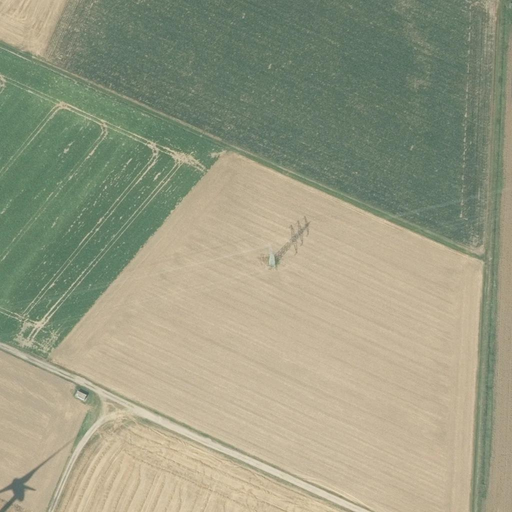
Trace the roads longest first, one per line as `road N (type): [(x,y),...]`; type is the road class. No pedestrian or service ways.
road 1 (track): [(489,251),(0,32)]
road 2 (track): [(476,511),(504,0)]
road 3 (track): [(0,347),(367,511)]
road 4 (track): [(50,511),(101,391)]
